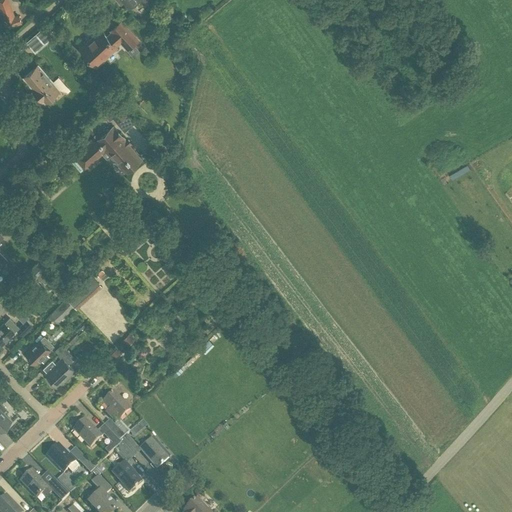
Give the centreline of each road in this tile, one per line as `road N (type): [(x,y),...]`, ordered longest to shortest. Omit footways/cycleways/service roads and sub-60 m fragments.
road 1 (track): [(406,502),(206,254)]
road 2 (unclassified): [(396,511),(511,385)]
